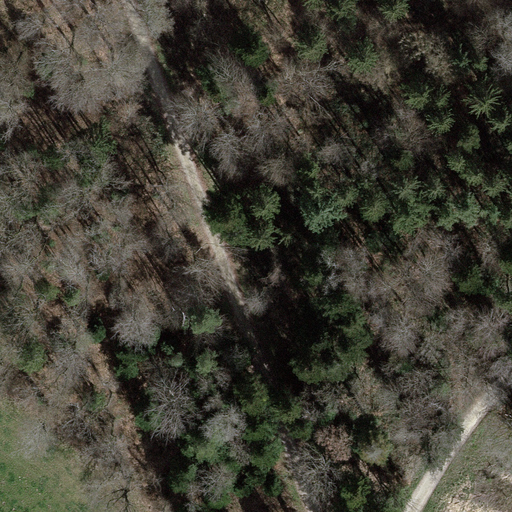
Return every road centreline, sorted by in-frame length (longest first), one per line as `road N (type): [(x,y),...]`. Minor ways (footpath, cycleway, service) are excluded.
road 1 (track): [(316,511),(160,106),(131,0)]
road 2 (track): [(511,376),(479,407),(413,511)]
